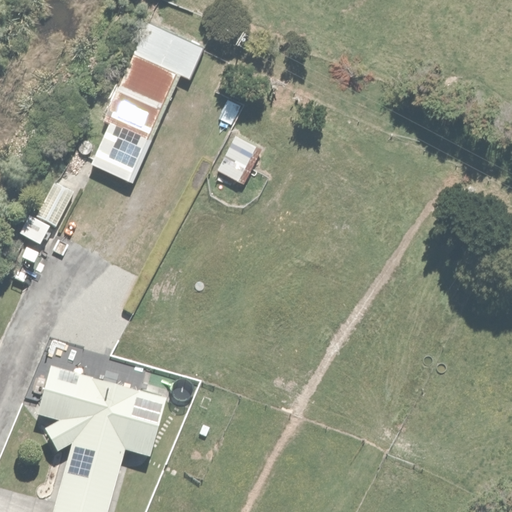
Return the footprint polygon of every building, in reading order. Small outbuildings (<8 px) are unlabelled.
[(191,80),(204,48),(150,25),(89,167),(134,186),(181,76),(191,80)] [(272,151),(240,132),(217,171),(249,189),(272,151)] [(51,231),(59,235),(82,191),(51,174),(18,238),(41,250),(51,231)] [(25,288),(38,262),(21,253),(7,278),(25,288)] [(172,387),(56,354),(41,409),(77,419),(50,511),(105,511),(128,433),(157,441),(172,387)]
